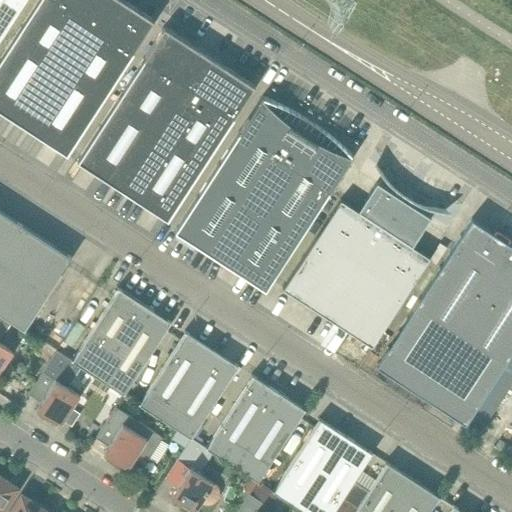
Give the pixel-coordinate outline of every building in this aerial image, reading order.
[(0,111),(66,154),(153,20),(122,0),(37,0),(0,57),(0,111)] [(0,0),(0,35),(22,0),(0,0)] [(76,161),(167,220),(254,85),(163,26),(76,161)] [(262,95),(174,230),(265,289),(353,154),(351,153),(335,138),(319,125),(301,114),(282,104),(263,96),(262,95)] [(371,346),(428,259),(429,256),(412,245),(430,217),(412,205),(412,203),(412,202),(412,200),(412,199),(411,197),(411,196),(410,194),(408,193),(407,192),(403,199),(376,182),(357,210),(340,198),(281,287),(371,346)] [(0,313),(11,321),(24,329),(70,256),(0,210),(0,313)] [(496,373),(511,348),(511,243),(506,240),(509,235),(495,226),(492,231),(471,217),(408,316),(496,373)] [(123,393),(164,330),(170,321),(117,287),(116,288),(117,288),(72,358),(71,358),(70,359),(81,366),(123,393)] [(0,337),(11,321),(0,313),(0,367),(10,352),(11,353),(12,352),(0,343),(0,337)] [(190,437),(232,373),(237,365),(184,330),(183,331),(184,332),(179,340),(139,402),(138,401),(137,402),(189,436),(190,437)] [(47,363),(27,394),(27,395),(39,402),(37,405),(35,408),(42,412),(56,421),(57,419),(60,421),(77,395),(78,396),(79,395),(70,389),(67,387),(81,366),(70,359),(56,349),(47,363)] [(211,450),(257,480),(303,407),(251,374),(250,375),(251,375),(206,445),(205,445),(204,446),(211,450)] [(95,437),(107,445),(102,451),(123,465),(124,463),(127,465),(135,453),(146,460),(162,437),(115,406),(95,437)] [(62,420),(70,425),(78,413),(70,408),(62,420)] [(305,511),(332,511),(333,511),(366,461),(371,452),(318,417),(317,418),(318,419),(273,489),(272,488),(271,489),(273,491),(305,511)] [(189,436),(165,476),(177,484),(172,492),(169,495),(176,500),(190,508),(191,506),(194,508),(199,501),(200,502),(201,503),(202,503),(202,504),(203,504),(204,504),(206,504),(207,505),(208,505),(209,504),(210,504),(211,504),(212,504),(213,503),(214,503),(215,502),(215,501),(216,501),(217,500),(217,499),(218,498),(218,497),(219,496),(219,495),(219,494),(219,493),(219,492),(219,491),(219,490),(219,489),(218,488),(218,487),(217,486),(217,485),(216,484),(215,483),(214,482),(213,482),(198,472),(211,450),(204,446),(190,437),(189,436)] [(353,480),(333,511),(335,511),(427,511),(433,504),(438,495),(385,461),(384,462),(385,463),(381,470),(375,479),(368,490),(353,480)] [(0,475),(0,511),(12,494),(17,487),(0,475)] [(273,491),(271,489),(257,480),(236,511),(268,511),(271,508),(265,504),(273,491)] [(35,511),(40,506),(20,493),(7,511),(35,511)]
